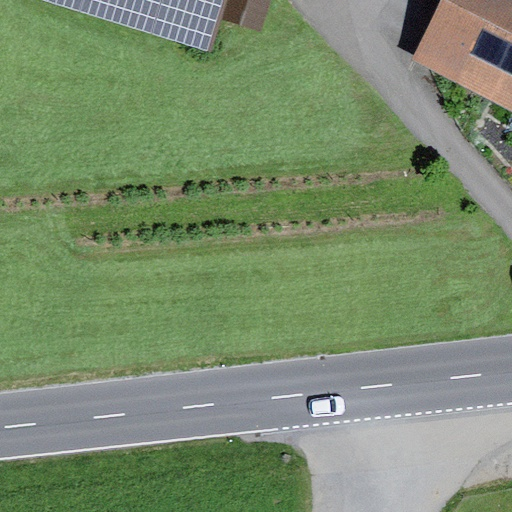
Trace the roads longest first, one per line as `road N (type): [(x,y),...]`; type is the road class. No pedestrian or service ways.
road 1 (secondary): [(0,429),(406,383)]
road 2 (track): [(367,0),(365,51),(511,215)]
road 3 (unclassified): [(406,383),(370,511)]
